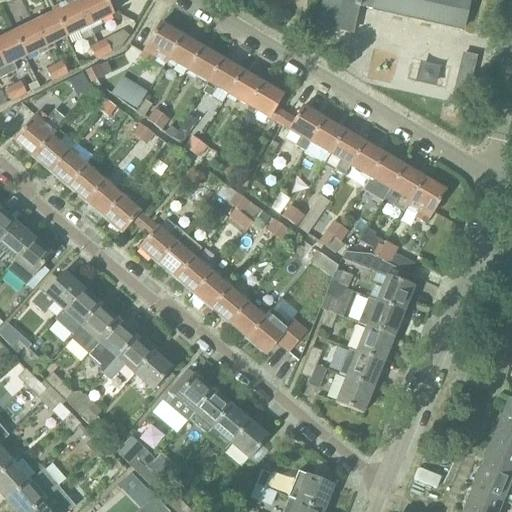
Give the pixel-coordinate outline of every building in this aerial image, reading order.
[(80,36),(91,30),(76,0),(74,0),(54,10),(68,37),(78,32),(80,36)] [(76,0),(91,30),(101,25),(99,22),(112,16),(103,0),(76,0)] [(322,0),(317,26),(350,33),(356,8),(460,31),(467,0),(322,0)] [(54,44),(68,37),(54,10),(50,12),(52,15),(34,23),(48,52),(56,48),(54,44)] [(38,56),(48,52),(34,23),(13,34),(25,58),(36,53),(38,56)] [(165,61),(179,37),(158,25),(139,59),(148,64),(151,59),(162,66),(165,61)] [(12,64),(25,58),(13,34),(0,39),(0,61),(5,72),(13,68),(12,64)] [(199,49),(179,37),(165,61),(185,73),(199,49)] [(97,44),(103,58),(111,54),(105,40),(97,44)] [(95,62),(103,58),(97,44),(89,48),(95,62)] [(219,61),(199,49),(185,73),(205,85),(219,61)] [(466,101),(471,79),(476,57),(462,53),(451,98),(466,101)] [(240,73),(219,61),(205,85),(206,85),(202,93),(211,98),(215,90),(226,97),(240,73)] [(53,66),(59,79),(67,75),(61,63),(53,66)] [(51,83),(59,79),(53,66),(45,70),(51,83)] [(103,78),(97,66),(90,70),(96,82),(103,78)] [(90,70),(82,73),(88,85),(96,82),(90,70)] [(260,85),(240,73),(226,97),(246,109),(260,85)] [(12,86),(18,98),(26,94),(21,82),(12,86)] [(281,97),(260,85),(246,109),(276,126),(282,114),(273,109),(281,97)] [(11,101),(18,98),(12,86),(5,90),(11,101)] [(90,90),(78,104),(87,110),(98,96),(90,90)] [(93,108),(100,113),(108,103),(100,97),(93,108)] [(108,119),(115,108),(108,103),(100,113),(108,119)] [(304,152),(308,145),(322,120),(301,108),(293,121),(286,117),(280,128),(299,139),(294,147),(304,152)] [(153,126),(161,116),(153,110),(146,121),(153,126)] [(15,141),(31,156),(49,135),(53,131),(55,128),(62,120),(51,111),(45,118),(38,112),(15,141)] [(168,121),(161,116),(153,126),(161,131),(168,121)] [(180,145),(195,125),(186,118),(172,139),(180,145)] [(308,145),(328,156),(342,132),(322,120),(308,145)] [(130,135),(138,141),(146,129),(138,124),(130,135)] [(49,135),(31,156),(49,171),(67,150),(72,144),(55,128),(53,131),(49,135)] [(145,146),(153,135),(146,129),(138,141),(145,146)] [(342,177),(348,168),(362,144),(342,132),(328,156),(338,162),(332,172),(342,177)] [(191,153),(199,143),(191,137),(184,148),(191,153)] [(206,148),(199,143),(191,153),(199,159),(206,148)] [(348,168),(368,179),(382,155),(362,144),(348,168)] [(65,185),(68,188),(86,167),(67,150),(49,171),(65,185)] [(388,191),(402,167),(382,155),(368,179),(388,191)] [(80,198),(86,203),(104,182),(86,167),(68,188),(80,198)] [(403,212),(406,207),(422,179),(402,167),(388,191),(389,192),(383,201),(393,208),(393,207),(403,212)] [(444,192),(422,179),(406,207),(418,214),(414,220),(424,225),(444,192)] [(96,212),(103,218),(121,197),(104,182),(86,203),(96,212)] [(235,210),(243,199),(235,194),(227,204),(235,210)] [(146,218),(121,197),(103,218),(120,233),(130,222),(137,227),(146,218)] [(319,197),(308,213),(317,219),(328,203),(319,197)] [(250,205),(243,199),(235,210),(242,215),(250,205)] [(288,222),(296,211),(288,206),(281,217),(288,222)] [(0,210),(0,241),(15,224),(0,210)] [(303,217),(296,211),(288,222),(296,228),(303,217)] [(272,237),(280,226),(273,221),(265,232),(272,237)] [(157,263),(182,234),(175,228),(167,237),(150,222),(142,231),(148,237),(138,248),(157,263)] [(332,238),(340,227),(332,222),(325,233),(332,238)] [(0,257),(5,252),(15,260),(31,243),(34,240),(15,224),(0,241),(0,257)] [(288,231),(280,226),(272,237),(280,242),(288,231)] [(347,233),(340,227),(332,238),(340,243),(347,233)] [(368,255),(377,259),(385,243),(373,237),(375,233),(366,228),(359,242),(371,249),(368,255)] [(182,234),(157,263),(174,279),(192,258),(199,249),(193,244),(182,234)] [(32,278),(30,276),(31,275),(32,274),(40,265),(50,253),(34,240),(31,243),(15,260),(6,271),(25,287),(26,286),(32,278)] [(385,243),(377,259),(389,265),(397,250),(385,243)] [(341,260),(363,269),(368,255),(344,253),(341,260)] [(337,267),(318,254),(310,264),(332,280),(337,267)] [(415,279),(389,265),(377,259),(368,255),(363,269),(384,277),(411,288),(415,279)] [(174,279),(192,294),(210,273),(192,258),(174,279)] [(32,278),(26,286),(32,291),(48,272),(40,265),(32,274),(31,275),(30,276),(32,278)] [(345,291),(352,277),(341,272),(335,287),(345,291)] [(42,314),(53,302),(63,310),(82,289),(63,273),(56,280),(43,295),(40,292),(30,303),(42,314)] [(192,294),(210,310),(228,288),(210,273),(192,294)] [(51,275),(37,290),(40,292),(43,295),(56,280),(51,275)] [(384,277),(374,303),(401,314),(411,288),(384,277)] [(228,288),(210,310),(228,325),(245,304),(228,288)] [(54,321),(71,336),(81,326),(100,305),(82,289),(63,310),(63,311),(54,321)] [(325,312),(336,316),(342,303),(330,298),(325,312)] [(355,324),(364,328),(391,339),(401,314),(374,303),(365,300),(355,324)] [(228,325),(246,340),(263,319),(245,304),(228,325)] [(81,326),(71,336),(69,339),(87,356),(99,343),(118,321),(100,305),(81,326)] [(287,353),(305,332),(293,322),(291,325),(273,310),(264,320),(263,319),(246,340),(264,356),(275,343),(287,353)] [(330,330),(336,316),(325,312),(319,326),(330,330)] [(99,343),(87,356),(99,366),(99,367),(99,373),(102,375),(116,359),(135,337),(118,321),(99,343)] [(364,328),(354,353),(381,364),(391,339),(364,328)] [(141,343),(135,337),(116,359),(102,375),(110,382),(125,366),(134,375),(153,353),(151,352),(154,348),(144,339),(141,343)] [(9,348),(20,358),(28,350),(17,339),(9,348)] [(12,357),(2,347),(0,349),(0,362),(3,366),(12,357)] [(310,348),(304,363),(315,367),(321,353),(310,348)] [(20,358),(31,369),(39,360),(28,350),(20,358)] [(336,376),(343,379),(371,390),(381,364),(354,353),(346,350),(336,376)] [(171,369),(153,353),(134,375),(152,390),(171,369)] [(309,381),(315,367),(304,363),(298,377),(309,381)] [(326,372),(315,367),(309,381),(307,386),(318,391),(326,372)] [(193,414),(213,391),(187,369),(166,393),(172,398),(166,405),(185,422),(187,420),(192,414),(193,414)] [(16,378),(28,389),(36,381),(24,370),(16,378)] [(54,392),(62,384),(51,373),(43,382),(54,392)] [(360,416),(371,390),(343,379),(333,405),(360,416)] [(38,399),(46,391),(36,381),(28,389),(38,399)] [(73,395),(62,384),(54,392),(65,403),(73,395)] [(211,430),(231,407),(213,391),(193,414),(192,414),(187,420),(206,435),(211,430)] [(71,409),(88,426),(96,418),(101,412),(84,395),(71,409)] [(511,402),(507,400),(497,423),(511,429),(511,402)] [(51,412),(62,423),(70,415),(59,404),(51,412)] [(211,430),(206,435),(224,451),(229,446),(249,423),(231,407),(211,430)] [(62,423),(72,433),(80,425),(70,415),(62,423)] [(88,426),(99,436),(107,428),(96,418),(88,426)] [(249,423),(229,446),(247,461),(267,439),(249,423)] [(511,429),(497,423),(488,446),(511,455),(511,429)] [(96,457),(104,449),(93,437),(84,446),(96,457)] [(511,455),(488,446),(479,468),(510,480),(511,474),(511,455)] [(0,475),(13,465),(0,449),(0,475)] [(114,458),(104,449),(96,457),(106,467),(114,458)] [(138,477),(146,469),(136,458),(128,466),(138,477)] [(0,494),(6,502),(28,483),(13,465),(0,475),(0,494)] [(479,468),(470,490),(501,503),(510,480),(479,468)] [(157,479),(146,469),(138,477),(149,487),(157,479)] [(28,483),(6,502),(14,511),(31,511),(57,489),(58,488),(43,470),(28,483)] [(259,472),(254,485),(265,490),(271,476),(259,472)] [(321,511),(331,487),(296,473),(286,498),(287,499),(318,511),(321,511)] [(265,490),(254,485),(248,499),(259,504),(265,490)] [(144,506),(153,497),(142,487),(133,495),(144,506)] [(68,511),(73,508),(57,489),(31,511),(68,511)] [(470,490),(461,511),(496,511),(501,503),(470,490)] [(171,491),(162,499),(173,510),(181,502),(171,491)] [(158,511),(163,508),(153,497),(144,506),(150,511),(158,511)] [(318,511),(287,499),(281,511),(318,511)] [(173,510),(174,511),(200,511),(195,507),(190,511),(181,502),(173,510)]
